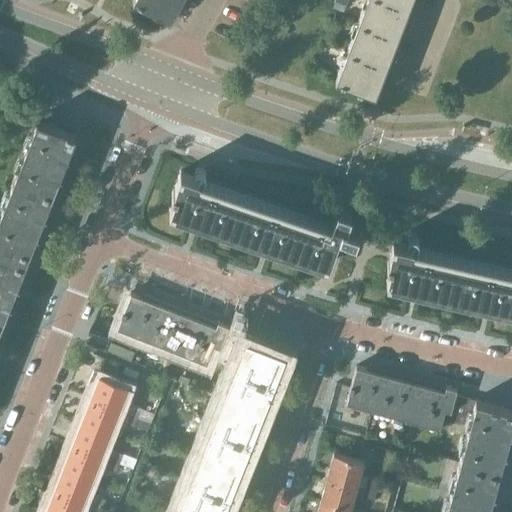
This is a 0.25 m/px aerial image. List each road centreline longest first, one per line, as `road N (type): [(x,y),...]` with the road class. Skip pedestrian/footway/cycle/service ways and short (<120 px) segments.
road 1 (tertiary): [(152,100),(353,170),(511,210)]
road 2 (tertiary): [(511,179),(165,75)]
road 3 (residential): [(0,482),(93,242)]
road 4 (residential): [(330,323),(93,242)]
road 5 (residential): [(276,511),(330,323)]
road 6 (residential): [(511,367),(330,323)]
road 7 (tertiary): [(165,75),(0,9)]
road 8 (tertiary): [(0,33),(152,100)]
road 9 (residential): [(93,242),(152,100)]
